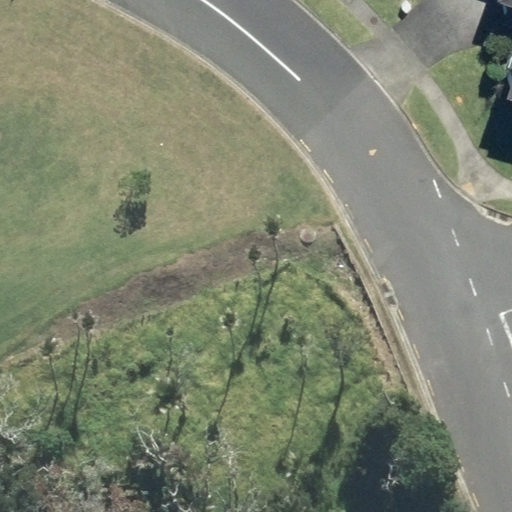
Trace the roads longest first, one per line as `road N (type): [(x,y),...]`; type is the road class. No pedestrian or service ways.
road 1 (residential): [(194,0),(312,84),(389,180),(453,330)]
road 2 (residential): [(453,330),(511,507)]
